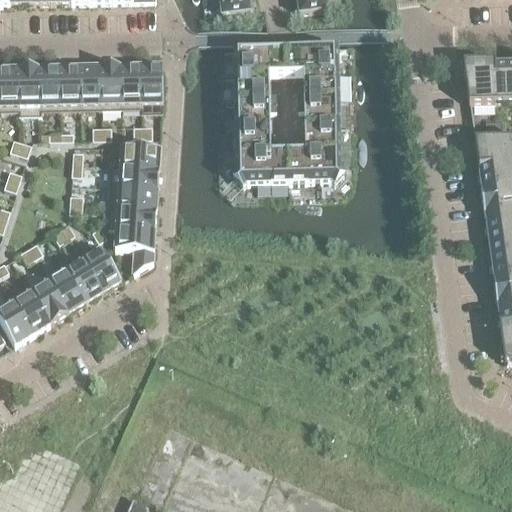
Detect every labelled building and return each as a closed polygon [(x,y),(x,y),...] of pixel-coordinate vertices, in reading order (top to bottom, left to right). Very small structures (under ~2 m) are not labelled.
[(9,0),(0,0),(0,11),(10,12),(9,0)] [(29,0),(9,0),(10,12),(30,11),(29,0)] [(50,0),(29,0),(30,11),(51,11),(50,0)] [(70,0),(50,0),(51,11),(70,10),(70,0)] [(70,0),(70,10),(71,10),(71,11),(92,10),(94,10),(94,0),(70,0)] [(94,0),(94,10),(115,9),(114,0),(94,0)] [(114,0),(115,9),(155,8),(156,8),(152,0),(114,0)] [(248,0),(219,0),(222,23),(251,19),(248,0)] [(325,0),(296,0),(299,20),(328,16),(325,0)] [(294,55),(286,55),(287,81),(319,81),(339,80),(338,54),(312,55),(304,55),(294,55)] [(260,56),(234,56),(234,82),(254,82),(287,81),(286,55),(278,55),(268,56),(260,56)] [(511,69),(489,70),(490,112),(511,111),(511,69)] [(489,70),(463,70),(469,112),(470,112),(490,112),(489,70)] [(122,117),(121,73),(101,73),(101,74),(102,117),(122,117)] [(141,117),(140,73),(121,73),(122,117),(141,117)] [(164,111),(163,73),(140,73),(141,117),(141,121),(163,121),(164,111)] [(81,118),(80,74),(60,75),(61,118),(81,118)] [(102,117),(101,74),(80,74),(81,118),(102,117)] [(20,119),(19,76),(0,75),(0,119),(0,120),(19,119),(20,119)] [(41,119),(40,75),(39,75),(19,75),(19,76),(20,119),(19,119),(19,124),(41,124),(41,119)] [(61,118),(60,75),(40,75),(41,119),(61,118)] [(319,93),(304,94),(304,100),(304,109),(340,108),(339,80),(319,81),(319,93)] [(234,82),(234,83),(234,110),(270,109),(270,100),(270,94),(255,95),(254,82),(234,82)] [(340,108),(304,109),(305,118),(305,124),(320,123),(320,133),(340,133),(340,108)] [(270,109),(234,110),(235,135),(255,135),(255,125),(270,124),(270,118),(270,109)] [(495,128),(486,128),(486,141),(496,141),(495,128)] [(505,128),(495,128),(496,141),(505,141),(505,128)] [(340,133),(320,133),(321,160),(321,189),(331,189),(332,188),(335,191),(344,182),(341,179),(340,136),(340,133)] [(111,134),(102,135),(102,148),(112,147),(111,134)] [(143,147),(143,134),(133,134),(134,147),(143,147)] [(152,134),(143,134),(143,147),(152,147),(152,134)] [(102,148),(102,135),(93,135),(93,148),(102,148)] [(237,181),(234,184),(243,193),(246,190),(247,191),(257,190),(256,161),(255,135),(235,135),(235,138),(236,162),(236,181),(237,181)] [(61,148),(61,140),(49,141),(49,149),(61,148)] [(73,140),(61,140),(61,148),(74,148),(73,140)] [(511,146),(475,147),(479,173),(511,168),(511,146)] [(19,162),(23,150),(14,147),(10,159),(19,162)] [(32,153),(23,150),(19,162),(28,165),(32,153)] [(159,176),(161,156),(117,153),(116,173),(159,176)] [(73,159),(73,171),(80,172),(81,160),(73,159)] [(300,160),(288,161),(289,173),(289,179),(289,190),(307,190),(307,189),(321,189),(321,160),(300,160)] [(277,161),(256,161),(257,190),(271,190),(289,190),(289,179),(289,173),(288,161),(277,161)] [(511,168),(479,173),(482,195),(481,195),(481,196),(511,191),(511,168)] [(80,184),(80,172),(73,171),(72,183),(80,184)] [(159,176),(116,173),(111,173),(109,194),(158,198),(160,177),(159,177),(159,176)] [(22,182),(10,178),(7,187),(19,191),(22,182)] [(16,200),(19,191),(7,187),(4,196),(16,200)] [(511,191),(481,196),(484,219),(511,214),(511,191)] [(157,218),(158,198),(109,194),(108,215),(157,218)] [(70,203),(70,212),(83,213),(83,204),(70,203)] [(82,222),(83,213),(70,212),(69,222),(82,222)] [(511,214),(484,219),(484,220),(486,220),(488,241),(511,237),(511,214)] [(157,218),(108,215),(107,236),(116,237),(155,239),(155,238),(157,218)] [(10,218),(3,216),(0,224),(0,227),(7,230),(10,218)] [(69,231),(61,236),(67,247),(75,242),(69,231)] [(100,235),(92,239),(99,251),(107,246),(100,235)] [(67,247),(61,236),(53,241),(59,252),(67,247)] [(153,269),(155,239),(116,237),(115,257),(135,258),(133,281),(134,282),(154,270),(153,269)] [(511,237),(488,241),(492,264),(511,260),(511,237)] [(37,251),(29,255),(35,266),(43,262),(37,251)] [(122,289),(99,251),(81,263),(103,300),(122,289)] [(35,266),(29,255),(21,260),(27,271),(35,266)] [(511,260),(492,264),(494,285),(493,285),(493,287),(511,283),(511,260)] [(103,300),(81,263),(63,273),(86,311),(103,300)] [(4,270),(0,272),(0,282),(8,277),(4,270)] [(86,311),(63,273),(46,284),(68,321),(86,311)] [(511,283),(493,287),(497,309),(511,307),(511,283)] [(68,321),(46,284),(28,294),(51,332),(69,321),(68,321)] [(51,332),(28,294),(11,305),(33,342),(51,332)] [(33,342),(11,305),(0,311),(0,328),(15,353),(33,342)] [(511,307),(497,309),(497,311),(498,311),(501,331),(511,329),(511,307)] [(511,329),(501,331),(500,331),(503,355),(504,366),(505,369),(511,372),(511,329)]
